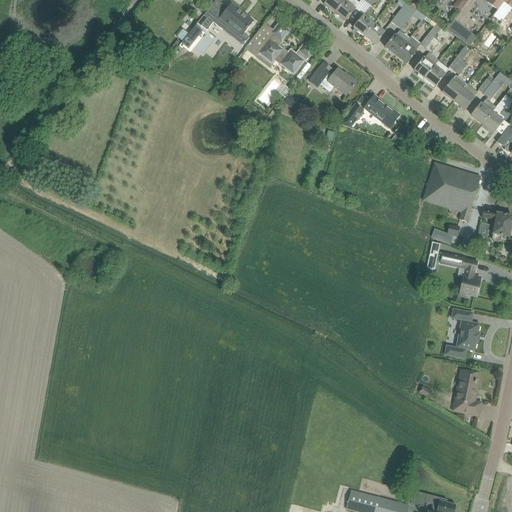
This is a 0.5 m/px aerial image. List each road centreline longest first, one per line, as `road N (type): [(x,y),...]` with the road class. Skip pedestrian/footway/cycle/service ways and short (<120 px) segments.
road 1 (residential): [(511,176),(287,0)]
road 2 (unclassified): [(0,170),(137,0)]
road 3 (unclassified): [(480,511),(511,378)]
